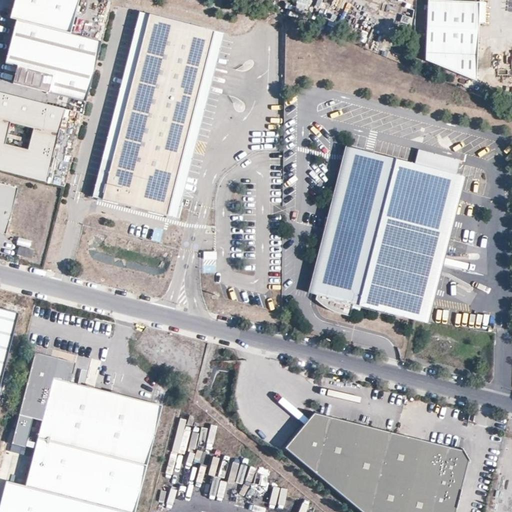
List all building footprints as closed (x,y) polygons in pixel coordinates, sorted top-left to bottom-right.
[(70,33),(78,0),(14,0),(10,18),(16,20),(70,33)] [(480,0),(429,0),(427,59),(477,81),(480,0)] [(108,178),(149,14),(140,12),(98,176),(108,178)] [(163,193),(205,28),(149,14),(108,178),(98,176),(92,197),(168,216),(173,196),(163,193)] [(86,101),(101,41),(70,33),(16,20),(5,63),(18,66),(13,83),(86,101)] [(173,196),(215,31),(205,28),(163,193),(173,196)] [(0,170),(47,182),(65,110),(0,92),(0,170)] [(368,168),(372,153),(345,146),(308,292),(315,294),(349,163),(368,168)] [(368,168),(349,163),(315,294),(317,294),(316,298),(316,302),(318,306),(349,316),(353,304),(418,320),(456,174),(460,159),(419,149),(415,164),(372,153),(368,168)] [(466,177),(456,174),(418,320),(428,323),(466,177)] [(0,232),(6,234),(18,188),(0,183),(0,232)] [(29,247),(31,241),(19,238),(17,244),(29,247)] [(0,388),(19,314),(0,309),(0,388)] [(76,363),(35,353),(12,445),(26,448),(33,419),(43,421),(26,486),(7,481),(0,507),(0,511),(135,511),(163,406),(71,383),(76,363)] [(463,451),(315,413),(285,447),(363,511),(454,511),(468,459),(463,451)]
